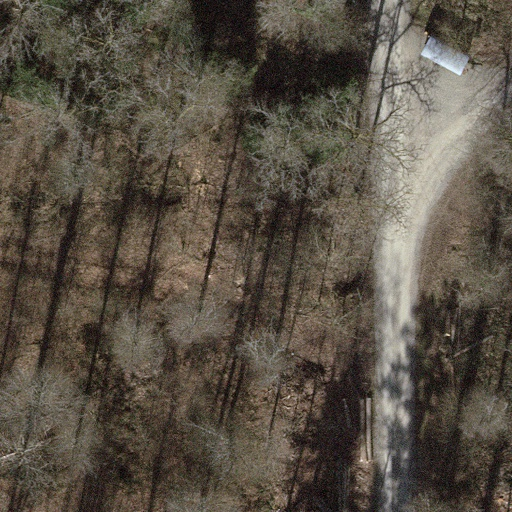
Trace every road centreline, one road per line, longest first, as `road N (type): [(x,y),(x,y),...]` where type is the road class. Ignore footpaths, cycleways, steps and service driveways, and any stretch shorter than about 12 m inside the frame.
road 1 (track): [(393,0),(400,133),(387,511)]
road 2 (track): [(511,82),(400,133)]
